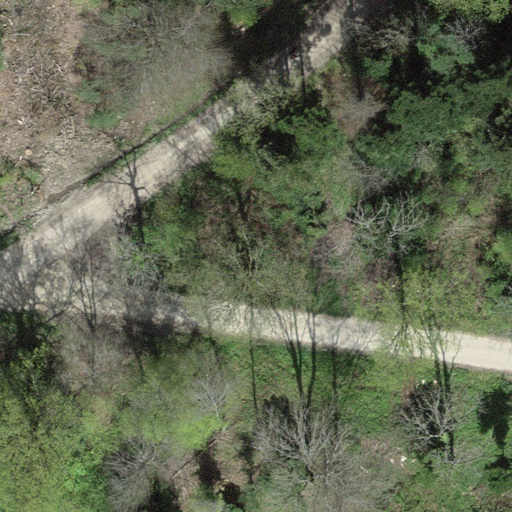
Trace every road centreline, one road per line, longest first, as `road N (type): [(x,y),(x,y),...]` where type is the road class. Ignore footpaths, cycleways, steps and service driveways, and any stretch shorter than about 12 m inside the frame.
road 1 (track): [(31,284),(511,354)]
road 2 (track): [(369,0),(73,227),(31,284)]
